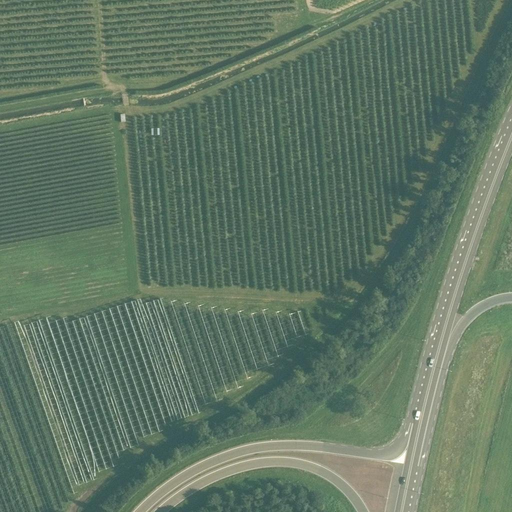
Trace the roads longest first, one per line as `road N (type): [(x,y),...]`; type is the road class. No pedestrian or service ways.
road 1 (primary): [(419,421),(395,450),(380,455),(304,446),(232,454),(187,473),(139,511)]
road 2 (primary): [(435,364),(511,135)]
road 3 (primary): [(161,511),(213,477),(266,462),(323,473),(362,511)]
